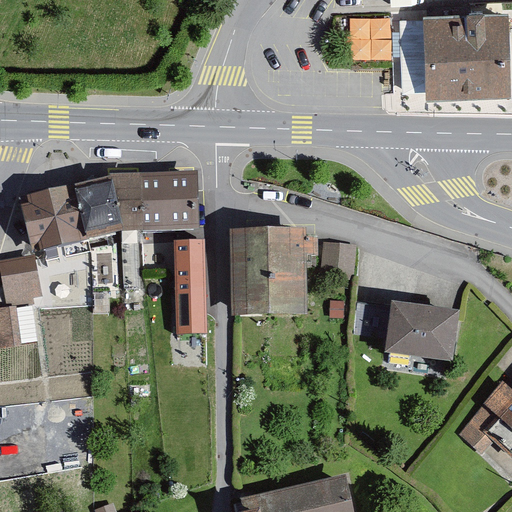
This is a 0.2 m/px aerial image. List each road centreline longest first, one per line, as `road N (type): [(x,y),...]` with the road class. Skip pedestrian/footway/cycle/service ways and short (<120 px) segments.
road 1 (residential): [(222,511),(215,127)]
road 2 (secondary): [(215,127),(22,121)]
road 3 (secondary): [(394,133),(215,127)]
road 4 (secondary): [(511,225),(438,191),(394,133)]
road 5 (residential): [(215,127),(219,76),(244,0)]
